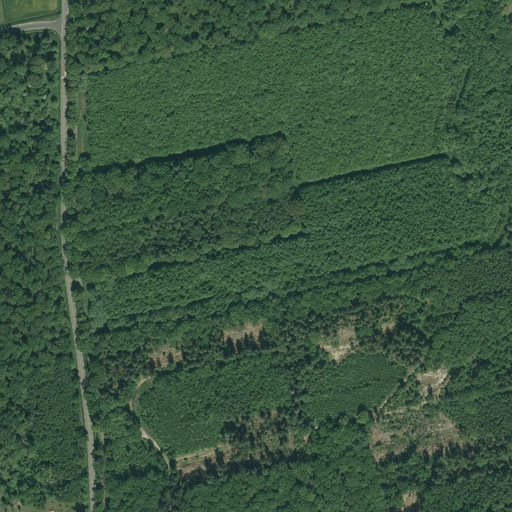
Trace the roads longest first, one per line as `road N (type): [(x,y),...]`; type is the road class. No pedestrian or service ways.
road 1 (tertiary): [(93,511),(65,254),(65,24)]
road 2 (track): [(511,300),(156,374),(138,384),(129,404)]
road 3 (track): [(169,460),(365,417)]
road 4 (track): [(365,417),(429,402),(464,361),(511,326)]
road 5 (track): [(373,415),(463,309)]
road 6 (track): [(511,466),(382,483)]
